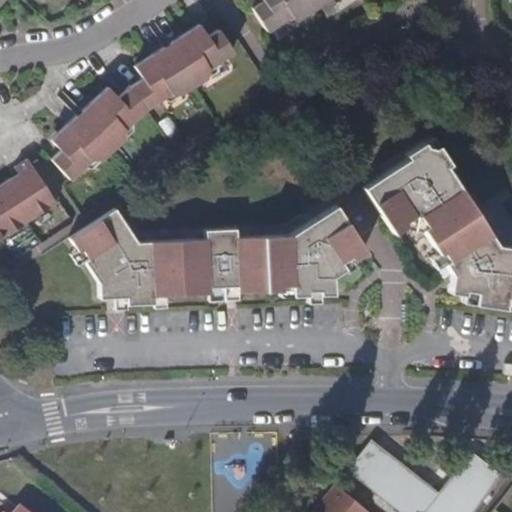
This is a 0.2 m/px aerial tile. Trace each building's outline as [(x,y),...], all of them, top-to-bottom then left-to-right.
[(335,0),(269,0),(272,4),(262,10),(276,32),(280,28),(297,18),(309,19),(335,2),(335,0)] [(177,37),(168,23),(160,28),(169,41),(177,37)] [(223,70),(247,55),(232,30),(220,37),(216,30),(195,43),(193,39),(183,46),(175,52),(165,57),(167,61),(149,72),(154,82),(144,91),(160,113),(179,98),(183,98),(191,98),(195,97),(217,84),(219,81),(223,70)] [(183,46),(177,37),(169,41),(175,52),(183,46)] [(138,132),(160,113),(144,91),(132,101),(126,94),(110,109),(105,105),(97,114),(89,121),(80,128),(84,133),(68,148),(75,155),(64,165),(84,185),(106,164),(114,163),(117,163),(138,144),(138,132)] [(89,106),(79,95),(71,102),(82,113),(89,106)] [(97,114),(89,106),(82,113),(89,121),(97,114)] [(458,147),(450,134),(437,143),(441,148),(446,149),(452,149),(458,147)] [(489,207),(458,157),(462,154),(458,147),(452,149),(446,149),(441,148),(437,143),(420,153),(423,158),(381,185),(389,199),(410,232),(433,219),(444,237),(489,207)] [(73,207),(43,164),(29,173),(33,180),(20,189),(45,226),(73,207)] [(45,226),(20,189),(4,199),(0,193),(0,219),(3,223),(16,244),(39,229),(45,226)] [(357,267),(370,258),(380,251),(359,218),(352,207),(350,206),(305,237),(280,238),(283,295),(300,294),(300,299),(323,298),(339,297),(353,297),(350,277),(359,270),(357,267)] [(511,237),(507,237),(490,207),(489,207),(444,237),(454,254),(447,259),(454,269),(462,265),(469,277),(468,292),(480,294),(480,302),(511,307),(511,237)] [(197,299),(195,243),(153,245),(131,214),(87,244),(93,255),(99,266),(115,290),(116,303),(131,303),(145,302),(145,310),(173,309),(172,299),(185,298),(197,299)] [(0,254),(16,244),(3,223),(0,224),(0,254)] [(283,295),(280,238),(254,239),(253,232),(221,233),(221,241),(195,243),(197,299),(227,298),(243,296),(243,294),(243,286),(259,286),(259,296),(283,295)] [(99,266),(93,255),(85,260),(92,270),(99,266)] [(375,266),(370,258),(357,267),(359,270),(362,275),(375,266)] [(259,296),(259,286),(243,286),(243,294),(243,296),(227,298),(228,304),(260,304),(259,296)] [(340,306),(339,297),(323,298),(325,306),(340,306)] [(185,312),(185,298),(172,299),(173,309),(173,312),(185,312)] [(145,310),(145,302),(131,303),(131,316),(145,315),(145,310)] [(484,511),(507,481),(477,458),(445,501),(376,450),(353,480),(395,511),(484,511)] [(359,511),(330,486),(308,511),(359,511)]
